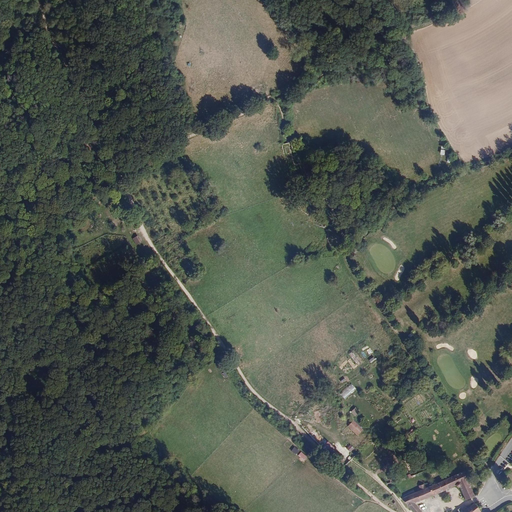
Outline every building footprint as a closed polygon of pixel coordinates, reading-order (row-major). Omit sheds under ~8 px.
[(280,145),(283,155),(292,152),(289,143),(280,145)] [(142,243),(138,236),(133,239),(137,246),(142,243)] [(344,399),(357,390),(352,384),(340,393),(344,399)] [(352,410),(354,416),(360,414),(357,408),(352,410)] [(361,430),(352,421),(348,426),(357,435),(361,430)] [(333,447),(329,442),(324,446),(329,451),(333,447)] [(295,446),(292,451),(297,455),(300,450),(295,446)] [(346,460),(333,447),(329,451),(341,464),(346,460)] [(305,461),(308,457),(302,451),(298,455),(305,461)] [(478,511),(479,511),(473,503),(462,511),(420,511),(413,503),(458,484),(466,500),(470,498),(474,496),(471,489),(462,472),(455,476),(425,487),(423,483),(418,485),(419,488),(416,489),(417,491),(400,498),(411,511),(478,511)]
